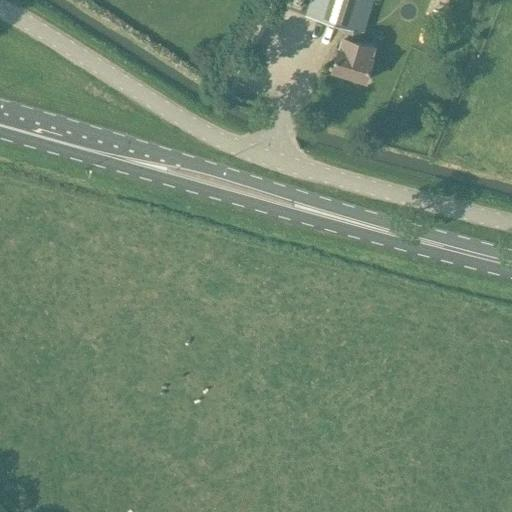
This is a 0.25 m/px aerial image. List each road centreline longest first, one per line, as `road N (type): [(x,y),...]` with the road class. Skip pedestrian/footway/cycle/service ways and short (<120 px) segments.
road 1 (unclassified): [(511,224),(237,149),(0,10)]
road 2 (primary): [(461,252),(0,108)]
road 3 (primary): [(0,133),(416,249),(461,252)]
